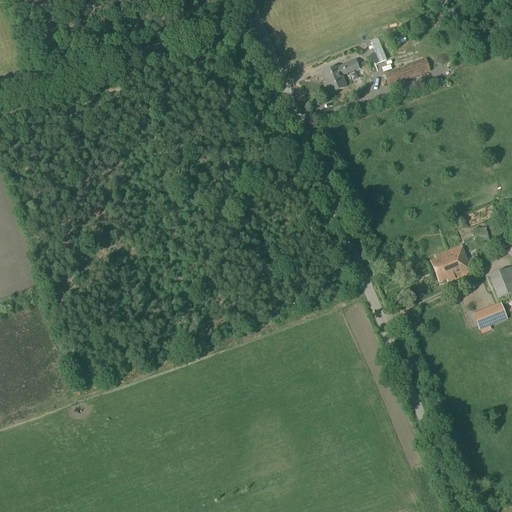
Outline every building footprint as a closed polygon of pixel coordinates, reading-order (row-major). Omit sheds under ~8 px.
[(389,87),(430,72),(426,59),(384,74),(389,87)] [(330,94),(346,88),(342,77),(359,70),(355,60),(338,67),(321,74),(330,94)] [(485,229),(477,231),(471,233),(475,244),(489,240),(486,232),(485,229)] [(448,283),(472,273),(461,247),(435,258),(436,260),(430,263),(439,283),(446,280),(448,283)] [(498,299),(511,293),(511,268),(488,277),(498,299)] [(479,332),(507,321),(500,303),(472,315),(479,332)]
